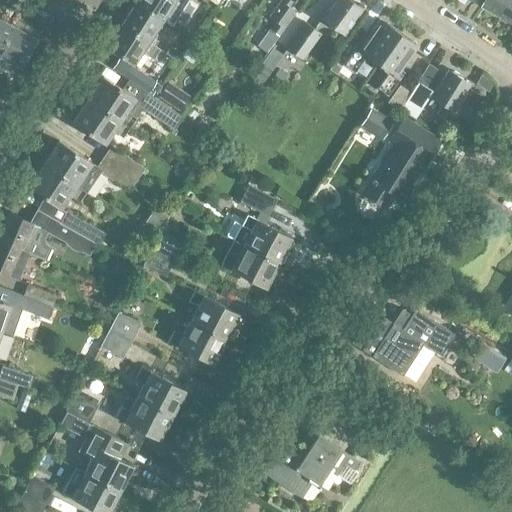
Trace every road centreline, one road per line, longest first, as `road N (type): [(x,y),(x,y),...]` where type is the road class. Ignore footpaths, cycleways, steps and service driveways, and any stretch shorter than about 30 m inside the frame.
road 1 (residential): [(278,366),(384,248),(448,210),(511,120)]
road 2 (residential): [(178,511),(278,366)]
road 3 (residential): [(0,154),(88,26)]
road 4 (residential): [(511,64),(410,0)]
